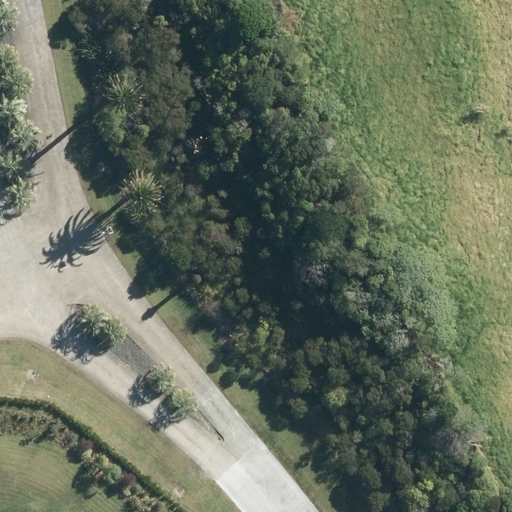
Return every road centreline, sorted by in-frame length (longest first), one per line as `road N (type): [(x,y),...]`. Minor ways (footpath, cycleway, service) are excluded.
road 1 (residential): [(249,468),(191,441),(93,366),(17,284)]
road 2 (residential): [(76,237),(120,305),(209,401),(249,468)]
road 3 (residential): [(16,0),(59,194)]
